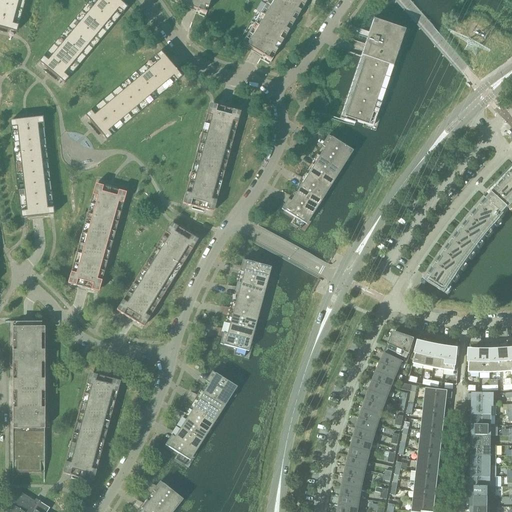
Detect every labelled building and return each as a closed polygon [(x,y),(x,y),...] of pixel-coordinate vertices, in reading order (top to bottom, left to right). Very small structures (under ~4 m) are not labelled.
[(0,0),(0,27),(16,32),(24,0),(0,0)] [(64,83),(126,9),(116,0),(90,0),(39,62),(45,67),(64,83)] [(204,17),(210,0),(175,0),(175,2),(191,8),(196,10),(195,14),(204,17)] [(268,64),(306,0),(268,0),(242,44),(255,52),(262,56),(260,59),(268,64)] [(372,127),(404,30),(376,21),(344,117),(345,118),(344,120),(354,124),(355,121),(372,127)] [(85,115),(90,121),(106,140),(181,78),(171,66),(160,53),(85,115)] [(182,204),(187,205),(213,212),(216,201),(237,124),(240,113),(236,112),(224,108),(209,104),(206,115),(185,193),(182,204)] [(42,118),(18,121),(10,122),(21,219),(22,218),(37,217),(51,215),(53,215),(42,118)] [(325,148),(325,147),(344,160),(350,150),(331,138),(327,136),(321,146),(325,148)] [(325,147),(325,148),(319,157),(338,169),(344,160),(325,147)] [(338,169),(319,157),(313,166),(333,178),(338,169)] [(333,178),(313,166),(308,175),(327,187),(333,178)] [(428,278),(425,281),(446,295),(448,291),(452,284),(457,277),(462,269),(467,262),(472,255),(477,248),(483,242),(488,235),(494,228),(499,222),(505,215),(504,215),(509,210),(511,213),(511,173),(510,175),(504,182),(498,188),(492,194),(492,195),(488,200),(487,199),(469,222),(448,249),(428,278)] [(327,187),(308,175),(302,184),(321,196),(327,187)] [(296,193),(315,205),(321,196),(302,184),(296,193)] [(92,196),(71,273),(70,273),(67,284),(83,288),(98,292),(101,281),(122,204),(126,193),(122,192),(105,187),(98,185),(98,186),(95,185),(92,196)] [(290,202),(310,214),(315,205),(296,193),(291,201),(290,202)] [(284,212),(295,218),(292,224),(300,229),(310,214),(290,202),(291,201),(287,199),(281,209),(284,212)] [(164,233),(165,233),(122,301),(116,311),(129,319),(143,328),(149,318),(191,250),(197,240),(195,239),(195,238),(189,235),(179,229),(173,225),(170,223),(164,233)] [(243,272),(265,278),(268,267),(242,260),(239,272),(243,273),(243,272)] [(240,283),(262,288),(265,278),(243,272),(243,273),(240,283)] [(262,288),(240,283),(238,293),(260,299),(262,288)] [(260,299),(238,293),(235,303),(257,309),(260,299)] [(257,309),(235,303),(232,314),(254,320),(257,309)] [(229,324),(251,330),(254,320),(232,314),(229,324)] [(43,483),(44,483),(44,324),(28,324),(12,324),(12,483),(13,483),(13,473),(43,473),(43,483)] [(226,335),(248,341),(251,330),(229,324),(227,334),(226,335)] [(394,332),(384,354),(402,362),(401,362),(407,364),(415,339),(394,332)] [(219,345),(236,349),(234,355),(244,357),(248,341),(226,335),(227,334),(223,333),(219,345)] [(418,365),(423,366),(429,343),(423,341),(423,343),(419,342),(413,363),(418,365)] [(434,368),(438,346),(434,346),(434,344),(429,343),(423,366),(434,368)] [(439,369),(444,370),(447,346),(442,345),(441,347),(438,346),(434,368),(439,369)] [(449,371),(455,371),(457,347),(447,346),(444,370),(449,371)] [(489,351),(490,373),(495,373),(500,373),(499,348),(493,349),(493,351),(489,351)] [(504,348),(499,348),(500,373),(510,372),(508,350),(504,350),(504,348)] [(470,349),(468,372),(474,373),(479,373),(480,349),(470,349)] [(480,349),(479,373),(480,373),(480,379),(490,379),(490,373),(489,351),(485,351),(485,349),(480,349)] [(381,358),(379,363),(398,370),(401,362),(402,362),(384,354),(382,358),(381,358)] [(394,379),(398,370),(379,363),(377,368),(378,368),(376,372),(394,379)] [(212,372),(205,382),(209,384),(228,396),(230,397),(236,388),(234,386),(215,374),(212,372)] [(390,388),(394,379),(376,372),(375,376),(374,376),(372,381),(390,388)] [(62,473),(78,478),(93,482),(96,471),(95,471),(119,385),(116,384),(116,381),(103,377),(92,374),(91,377),(88,376),(65,462),(62,473)] [(371,386),(369,391),(387,397),(390,388),(372,381),(370,386),(371,386)] [(402,383),(401,390),(408,391),(411,392),(412,385),(402,383)] [(209,384),(203,393),(222,405),(224,406),(230,397),(228,396),(209,384)] [(452,399),(452,392),(427,390),(425,400),(444,402),(445,398),(452,399)] [(367,394),(365,400),(384,406),(387,397),(369,391),(368,395),(367,394)] [(203,393),(197,402),(217,414),(219,415),(224,406),(222,405),(203,393)] [(401,393),(399,402),(405,404),(407,394),(403,393),(401,393)] [(474,400),(474,405),(493,405),(493,394),(467,394),(467,400),(474,400)] [(381,415),(384,406),(365,400),(363,405),(364,405),(362,409),(381,415)] [(425,400),(424,410),(444,413),(445,407),(444,407),(444,402),(425,400)] [(197,402),(191,411),(211,423),(213,424),(219,415),(217,414),(197,402)] [(473,409),(473,415),(490,415),(496,415),(496,405),(493,405),(474,405),(474,409),(473,409)] [(378,424),(381,415),(362,409),(361,413),(360,413),(358,418),(378,424)] [(424,410),(423,420),(442,423),(442,418),(443,418),(444,413),(424,410)] [(191,411),(186,420),(205,432),(207,434),(213,424),(211,423),(191,411)] [(490,426),(490,425),(490,415),(473,415),(473,421),(474,421),(473,425),(490,426)] [(375,434),(378,424),(358,418),(357,424),(358,424),(356,428),(375,434)] [(186,420),(180,429),(199,441),(201,443),(207,434),(205,432),(186,420)] [(423,420),(422,431),(442,433),(442,427),(441,427),(442,423),(423,420)] [(497,425),(490,425),(490,426),(473,425),(473,430),(472,430),(472,435),(490,436),(497,436),(497,425)] [(373,440),(375,434),(356,428),(355,432),(354,432),(353,437),(372,443),(373,440)] [(174,438),(193,450),(195,452),(201,443),(199,441),(180,429),(174,438)] [(421,441),(440,443),(440,438),(441,439),(442,433),(422,431),(421,441)] [(490,446),(490,436),(472,435),(472,441),(473,441),(473,446),(490,446)] [(171,436),(165,445),(168,448),(179,454),(175,460),(184,465),(187,460),(190,461),(195,452),(193,450),(174,438),(171,436)] [(352,443),(351,447),(370,452),(372,443),(353,437),(351,443),(352,443)] [(421,441),(420,451),(440,453),(440,447),(439,447),(440,443),(421,441)] [(490,446),(473,446),(473,450),(472,450),(472,456),(496,456),(496,446),(490,446)] [(367,461),(370,452),(351,447),(350,452),(349,451),(348,457),(367,461)] [(420,451),(418,461),(437,463),(438,459),(439,459),(440,453),(420,451)] [(496,467),(496,456),(472,456),(472,462),(473,462),(473,466),(490,466),(496,467)] [(365,471),(367,461),(348,457),(346,462),(347,462),(346,467),(365,471)] [(418,461),(417,471),(437,474),(438,468),(437,468),(437,463),(418,461)] [(496,467),(490,466),(473,466),(473,471),(472,471),(472,476),(496,477),(496,467)] [(363,480),(365,471),(346,467),(345,471),(344,471),(343,476),(363,480)] [(417,471),(416,481),(435,484),(436,479),(437,479),(437,474),(417,471)] [(361,490),(363,480),(343,476),(342,481),(343,482),(342,486),(361,490)] [(496,487),(496,477),(472,476),(471,482),(473,482),(472,487),(489,487),(496,487)] [(416,481),(415,492),(435,494),(436,488),(435,488),(435,484),(416,481)] [(159,482),(152,491),(155,494),(156,493),(173,507),(175,509),(182,500),(180,499),(163,484),(159,482)] [(359,499),(361,490),(342,486),(341,490),(340,490),(340,495),(359,499)] [(496,487),(489,487),(472,487),(472,491),(471,491),(471,497),(495,497),(496,487)] [(50,511),(48,510),(49,509),(41,503),(40,505),(20,492),(6,511),(50,511)] [(414,502),(433,504),(433,499),(434,500),(435,494),(415,492),(414,502)] [(155,494),(149,502),(162,511),(173,511),(175,509),(173,507),(156,493),(155,494)] [(358,508),(359,499),(340,495),(339,501),(340,501),(339,505),(358,508)] [(495,507),(495,497),(471,497),(471,503),(472,503),(472,507),(489,507),(495,507)] [(162,511),(149,502),(142,510),(144,511),(162,511)] [(414,502),(413,511),(432,511),(433,508),(432,508),(433,504),(414,502)]
